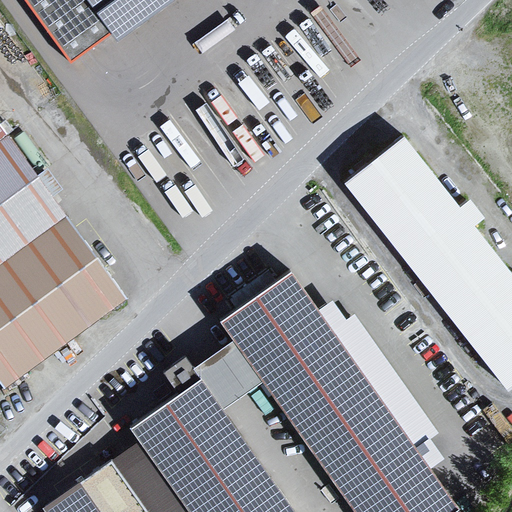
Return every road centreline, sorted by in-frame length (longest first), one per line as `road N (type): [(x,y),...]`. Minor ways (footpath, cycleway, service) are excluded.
road 1 (residential): [(0,458),(479,0)]
road 2 (unknown): [(188,276),(0,40)]
